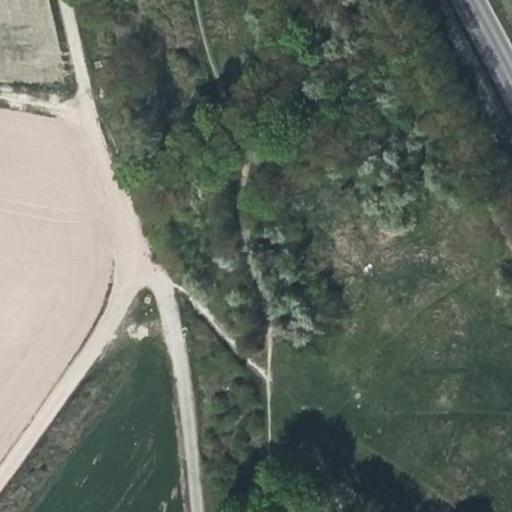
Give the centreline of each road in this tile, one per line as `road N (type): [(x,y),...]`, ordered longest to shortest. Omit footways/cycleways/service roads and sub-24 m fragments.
road 1 (unclassified): [(197,511),(169,303),(123,213),(67,0)]
road 2 (track): [(148,263),(88,367),(0,480)]
